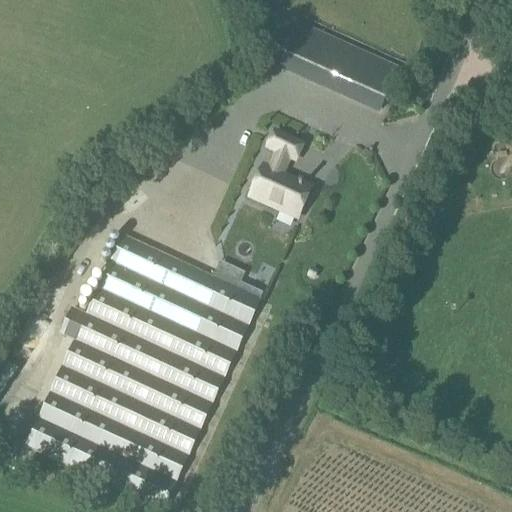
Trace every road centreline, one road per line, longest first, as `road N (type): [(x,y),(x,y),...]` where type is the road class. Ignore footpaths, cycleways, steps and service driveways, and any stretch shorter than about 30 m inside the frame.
road 1 (unclassified): [(248,511),(479,0)]
road 2 (unknown): [(142,216),(232,108),(258,91),(299,93),(419,141)]
